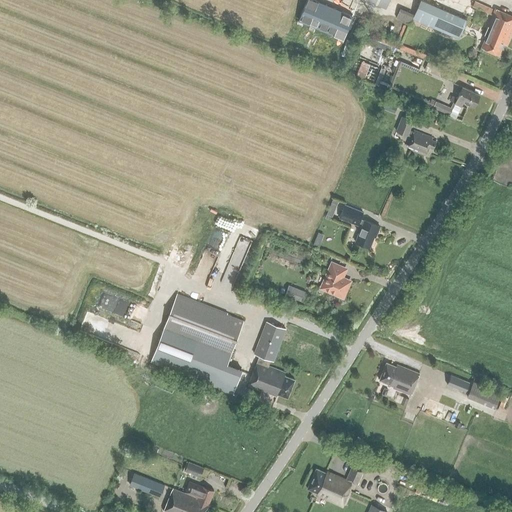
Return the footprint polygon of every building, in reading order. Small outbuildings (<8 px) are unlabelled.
[(343,39),(352,16),(314,0),(307,0),(298,20),(343,39)] [(358,0),(386,11),(390,0),(358,0)] [(412,19),(458,39),(466,20),(420,0),(412,19)] [(472,8),(490,16),(492,11),(474,4),(472,8)] [(484,36),(487,37),(482,48),(499,56),(504,45),(507,46),(511,34),(511,17),(495,11),(484,36)] [(358,75),(366,76),(368,63),(360,62),(358,75)] [(424,70),(441,76),(444,70),(427,63),(424,70)] [(454,82),(457,75),(444,70),(441,76),(454,82)] [(479,94),(462,87),(457,99),(452,97),(450,102),(454,104),(449,116),(456,119),(463,102),(474,107),(479,94)] [(397,105),(385,100),(382,108),(394,113),(397,105)] [(435,102),(433,108),(439,110),(442,104),(435,102)] [(432,138),(414,131),(414,132),(410,131),(413,121),(403,117),(397,132),(408,136),(412,137),(408,146),(426,154),(429,147),(433,149),(435,142),(432,140),(432,138)] [(338,202),(332,200),(328,210),(334,212),(338,202)] [(345,204),(340,217),(362,226),(355,243),(368,249),(375,233),(377,234),(380,227),(364,221),(360,220),(364,211),(345,204)] [(319,246),(323,234),(317,232),(313,244),(319,246)] [(350,282),(342,278),(345,270),(332,264),(322,288),(343,298),(350,282)] [(301,302),(305,292),(288,285),(284,295),(301,302)] [(232,394),(241,371),(226,365),(243,321),(176,296),(162,333),(194,346),(183,375),(232,394)] [(268,366),(270,361),(272,362),(285,329),(266,322),(254,355),(259,356),(248,386),(261,391),(262,390),(266,391),(265,393),(276,397),(277,394),(287,398),(294,380),(284,376),(285,373),(268,366)] [(410,395),(418,374),(397,365),(396,367),(386,363),(379,380),(389,384),(388,387),(410,395)] [(469,383),(451,376),(447,385),(465,392),(469,383)] [(472,379),(465,395),(495,409),(502,393),(472,379)] [(204,468),(188,461),(184,471),(200,477),(204,468)] [(315,469),(307,489),(316,493),(315,495),(342,507),(349,491),(348,490),(351,482),(357,485),(362,472),(351,467),(346,480),(326,472),(325,474),(315,469)] [(130,486),(159,497),(163,486),(134,474),(130,486)] [(196,498),(172,489),(163,511),(205,511),(208,506),(207,505),(213,491),(202,487),(188,482),(184,493),(196,498)]
